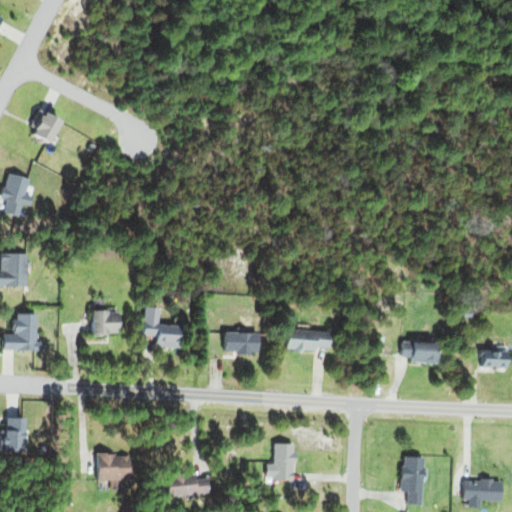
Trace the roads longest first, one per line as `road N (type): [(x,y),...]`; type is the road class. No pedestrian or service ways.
road 1 (residential): [(0,383),(511,410)]
road 2 (residential): [(25,63),(131,124),(147,144)]
road 3 (residential): [(0,108),(58,0)]
